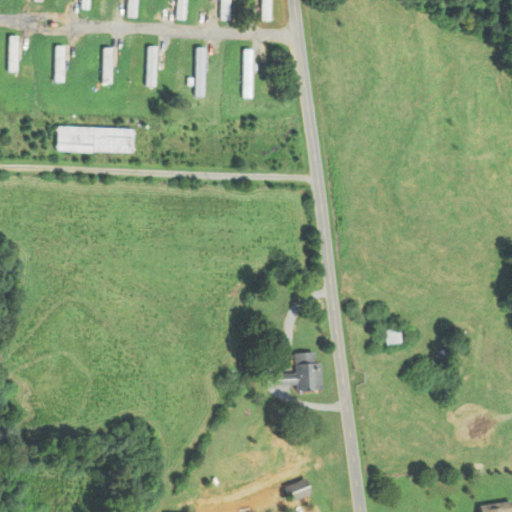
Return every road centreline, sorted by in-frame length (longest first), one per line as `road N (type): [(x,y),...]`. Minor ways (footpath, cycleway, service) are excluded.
road 1 (residential): [(361,511),(293,0)]
road 2 (residential): [(298,33),(0,18)]
